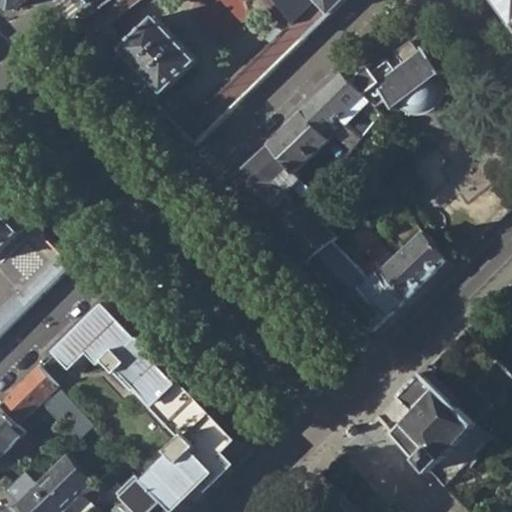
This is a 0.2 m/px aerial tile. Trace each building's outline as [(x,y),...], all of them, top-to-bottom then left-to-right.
[(3,0),(13,9),(24,0),(3,0)] [(274,0),(293,24),(294,26),(199,118),(170,90),(156,104),(197,146),(204,139),(241,105),(285,62),(289,58),(332,16),(327,10),(320,2),(298,22),(280,0),(109,0),(79,23),(114,60),(122,53),(129,46),(124,40),(109,25),(141,0),(274,0)] [(280,0),(298,22),(320,2),(322,0),(280,0)] [(322,0),(320,2),(327,10),(332,16),(348,0),(322,0)] [(122,53),(114,60),(116,62),(135,82),(156,104),(170,90),(199,61),(189,51),(178,40),(168,29),(157,19),(129,46),(122,53)] [(392,110),(396,107),(402,113),(407,116),(412,118),(419,118),(426,116),(433,113),(438,107),(441,101),(442,94),(441,88),(439,83),(437,79),(443,75),(423,49),(420,51),(412,42),(396,54),(400,59),(392,65),(388,60),(372,72),(367,64),(351,79),(349,81),(364,97),(374,109),(385,101),(392,110)] [(345,74),(310,107),(331,128),(364,97),(349,81),(351,79),(345,74)] [(310,107),(303,114),(324,135),(326,133),(331,128),(310,107)] [(303,114),(272,144),(298,173),(322,151),(326,155),(332,150),(328,145),(333,141),(326,133),(324,135),(303,114)] [(272,144),(232,182),(267,218),(289,198),(286,195),(299,185),(304,180),(298,173),(272,144)] [(0,204),(24,229),(28,225),(32,221),(0,188),(0,204)] [(278,230),(309,263),(334,240),(339,236),(305,197),(296,205),(301,210),(278,230)] [(289,198),(267,218),(278,230),(301,210),(296,205),(289,198)] [(0,252),(24,229),(0,204),(0,252)] [(355,236),(381,266),(393,255),(367,225),(355,236)] [(385,270),(410,298),(448,258),(425,232),(385,270)] [(309,263),(348,304),(364,288),(372,281),(371,280),(334,240),(309,263)] [(0,337),(74,266),(61,251),(0,311),(0,337)] [(364,288),(390,316),(410,298),(385,270),(371,280),(372,281),(364,288)] [(364,288),(348,304),(374,331),(390,316),(364,288)] [(109,301),(59,350),(77,368),(97,347),(185,435),(146,474),(153,481),(184,511),(190,511),(240,462),(231,453),(244,440),(143,336),(138,341),(122,325),(127,320),(109,301)] [(42,366),(2,406),(21,425),(48,397),(54,403),(52,404),(86,439),(99,426),(42,366)] [(399,428),(394,433),(431,472),(436,467),(437,466),(442,461),(443,462),(479,426),(456,404),(423,373),(413,383),(403,394),(411,402),(418,409),(399,428)] [(2,406),(0,407),(0,441),(8,450),(27,432),(21,425),(2,406)] [(0,457),(8,450),(0,441),(0,457)] [(20,503),(28,511),(67,511),(85,496),(99,482),(72,453),(47,478),(39,485),(20,503)] [(36,466),(28,474),(39,485),(47,478),(36,466)] [(9,490),(20,503),(39,485),(28,474),(27,473),(9,490)] [(184,511),(153,481),(149,485),(153,489),(137,505),(143,511),(184,511)] [(85,496),(67,511),(92,511),(97,508),(85,496)]
